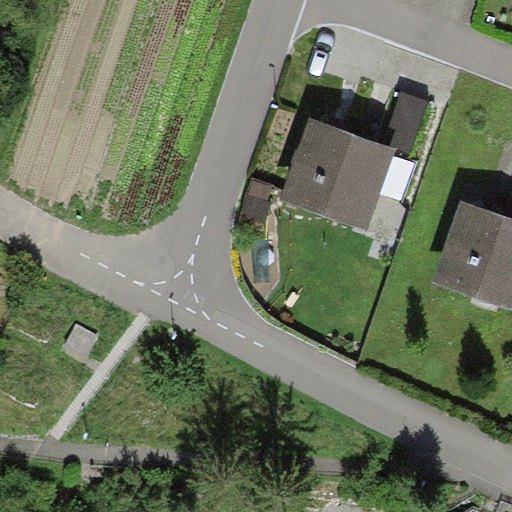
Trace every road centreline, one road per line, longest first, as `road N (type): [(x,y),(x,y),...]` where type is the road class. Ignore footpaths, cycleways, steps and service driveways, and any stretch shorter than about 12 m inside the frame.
road 1 (residential): [(511,476),(167,297)]
road 2 (residential): [(278,0),(189,259),(167,297)]
road 3 (residential): [(167,297),(87,264),(0,209)]
